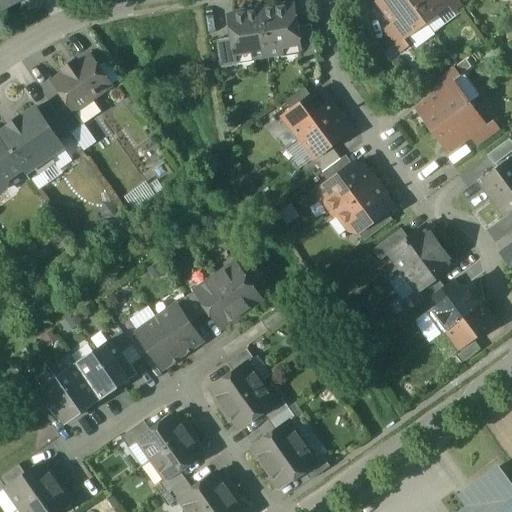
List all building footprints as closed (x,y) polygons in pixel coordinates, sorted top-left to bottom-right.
[(0,0),(0,1),(3,8),(18,0),(0,0)] [(426,24),(408,0),(378,0),(375,2),(392,24),(404,40),(426,24)] [(408,0),(426,24),(448,7),(442,0),(408,0)] [(462,6),(457,0),(442,0),(448,7),(453,13),(462,6)] [(285,5),(260,9),(268,57),(284,54),(283,48),(298,46),(299,46),(296,28),(293,6),(286,7),(285,5)] [(260,9),(235,13),(236,15),(229,16),(232,38),(235,56),(236,56),(251,53),(252,59),(268,57),(260,9)] [(392,24),(382,31),(399,53),(409,46),(404,40),(392,24)] [(311,25),(296,28),(299,46),(298,46),(301,64),(317,61),(311,25)] [(232,38),(217,41),(221,68),(238,66),(236,56),(235,56),(232,38)] [(78,65),(76,61),(63,71),(65,74),(54,82),(69,103),(74,112),(75,111),(92,99),(110,86),(90,57),(78,65)] [(453,67),(430,84),(438,93),(453,81),(460,76),(453,67)] [(438,93),(415,110),(432,132),(470,104),(453,81),(438,93)] [(304,87),(285,102),(292,111),(311,97),(304,87)] [(292,111),(282,118),(299,141),(337,112),(321,90),(292,111)] [(92,99),(75,111),(84,124),(99,114),(99,110),(92,99)] [(69,103),(56,112),(71,134),(84,124),(75,111),(74,112),(69,103)] [(470,104),(432,132),(448,154),(471,138),(486,126),(470,104)] [(56,112),(50,105),(38,113),(59,143),(71,134),(56,112)] [(38,113),(35,108),(21,119),(19,117),(6,126),(8,128),(0,132),(0,137),(22,169),(30,181),(55,163),(50,157),(63,148),(38,113)] [(337,112),(299,141),(313,160),(352,132),(337,112)] [(486,126),(471,138),(478,147),(500,130),(493,121),(486,126)] [(22,169),(0,137),(0,191),(5,188),(7,179),(22,169)] [(511,142),(509,139),(487,156),(494,166),(511,152),(511,142)] [(333,150),(315,163),(322,173),(340,160),(333,150)] [(322,173),(323,173),(330,183),(353,166),(346,156),(322,173)] [(511,157),(479,182),(492,199),(511,184),(511,157)] [(330,183),(321,189),(320,196),(334,215),(337,213),(337,212),(372,186),(368,181),(369,175),(363,167),(353,166),(330,183)] [(372,186),(337,212),(337,213),(351,231),(357,232),(385,211),(392,206),(375,183),(372,186)] [(511,184),(492,199),(505,217),(511,211),(511,184)] [(385,211),(357,232),(364,241),(393,220),(385,211)] [(408,239),(390,253),(390,254),(404,272),(439,246),(425,227),(408,239)] [(401,229),(372,251),(380,261),(390,254),(390,253),(408,239),(401,229)] [(439,246),(404,272),(417,291),(418,291),(437,278),(453,265),(439,246)] [(511,246),(502,254),(511,267),(511,246)] [(261,300),(235,263),(215,277),(241,314),(261,300)] [(241,314),(215,277),(195,291),(209,311),(221,328),(241,314)] [(437,278),(418,291),(417,291),(407,298),(415,308),(429,298),(444,287),(437,278)] [(444,287),(429,298),(436,308),(460,290),(453,280),(444,287)] [(460,290),(436,308),(433,307),(429,310),(428,316),(431,320),(435,320),(443,333),(446,331),(481,305),(482,305),(484,303),(469,284),(460,290)] [(209,311),(195,291),(186,298),(199,318),(209,311)] [(186,298),(176,305),(190,324),(199,318),(186,298)] [(176,305),(156,319),(182,355),(202,342),(190,324),(176,305)] [(481,305),(446,331),(460,350),(474,340),(495,324),(482,305),(481,305)] [(281,308),(261,322),(268,332),(287,318),(281,308)] [(156,319),(137,332),(150,352),(162,369),(182,355),(156,319)] [(431,320),(417,331),(427,345),(443,333),(435,320),(431,320)] [(150,352),(137,332),(127,339),(141,359),(150,352)] [(136,373),(112,339),(94,352),(118,386),(136,373)] [(460,350),(454,354),(461,364),(481,349),(474,340),(460,350)] [(247,349),(227,363),(234,373),(247,363),(254,359),(247,349)] [(118,386),(94,352),(76,365),(100,398),(118,386)] [(261,383),(247,363),(234,373),(211,389),(224,409),(261,383)] [(100,398),(76,365),(58,377),(82,411),(100,398)] [(82,411),(58,377),(40,390),(52,407),(64,424),(82,411)] [(261,383),(224,409),(238,428),(262,412),(275,403),(261,383)] [(38,388),(29,394),(43,414),(52,407),(40,390),(38,388)] [(275,403),(262,412),(269,422),(288,408),(282,398),(275,403)] [(288,408),(269,422),(276,431),(289,422),(295,418),(288,408)] [(188,434),(175,415),(151,431),(138,440),(138,441),(152,460),(188,434)] [(144,421),(121,438),(129,448),(138,441),(138,440),(151,431),(144,421)] [(303,442),(289,422),(276,431),(252,448),(252,451),(256,457),(259,458),(265,468),(303,442)] [(188,434),(152,460),(165,480),(179,470),(202,454),(188,434)] [(303,442),(265,468),(273,478),(272,481),(276,487),(279,487),(303,471),(316,462),(316,461),(303,442)] [(316,462),(303,471),(310,481),(330,467),(322,456),(316,461),(316,462)] [(26,475),(6,489),(19,509),(56,483),(43,463),(26,475)] [(19,465),(0,478),(0,492),(6,489),(26,475),(19,465)] [(511,511),(511,488),(498,469),(491,474),(491,473),(476,484),(476,485),(470,489),(479,501),(464,511),(511,511)] [(165,480),(154,487),(161,497),(186,480),(179,470),(165,480)] [(193,490),(179,499),(188,511),(202,511),(230,493),(216,473),(193,490)] [(186,480),(161,497),(168,507),(179,499),(193,490),(186,480)] [(56,483),(19,509),(21,511),(56,511),(70,502),(56,483)] [(243,511),(230,493),(202,511),(243,511)]
